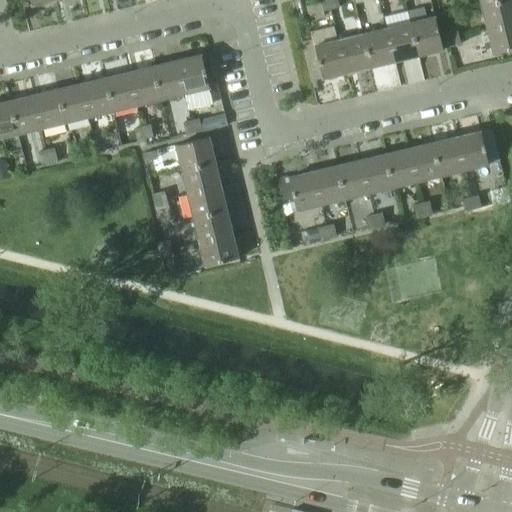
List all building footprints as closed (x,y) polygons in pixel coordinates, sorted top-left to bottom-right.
[(327,0),(319,0),(322,10),(329,8),(327,0)] [(336,0),(327,0),(329,8),(338,6),(336,0)] [(511,0),(503,0),(480,6),(486,30),(511,23),(511,0)] [(434,17),(409,23),(417,56),(442,50),(434,17)] [(409,23),(385,29),(393,62),(417,56),(409,23)] [(511,23),(486,30),(492,55),(511,49),(511,23)] [(385,29),(361,35),(369,68),(393,62),(385,29)] [(443,32),(445,40),(457,37),(455,29),(443,32)] [(361,35),(337,40),(345,74),(369,68),(361,35)] [(457,37),(445,40),(447,48),(459,45),(457,37)] [(337,40),(313,46),(321,79),(345,74),(337,40)] [(200,55),(175,61),(183,94),(208,88),(200,55)] [(175,61),(152,67),(160,100),(183,94),(175,61)] [(152,67),(128,73),(136,106),(160,100),(152,67)] [(128,73),(104,78),(112,111),(136,106),(128,73)] [(104,78),(80,84),(87,117),(112,111),(104,78)] [(80,84),(56,90),(64,123),(87,117),(80,84)] [(56,90),(32,96),(40,129),(64,123),(56,90)] [(32,96),(8,101),(16,134),(40,129),(32,96)] [(8,101),(0,103),(0,138),(16,134),(8,101)] [(198,119),(190,121),(193,133),(201,131),(198,119)] [(190,121),(182,123),(185,135),(193,133),(190,121)] [(149,125),(141,127),(144,139),(152,137),(149,125)] [(144,139),(141,127),(133,129),(136,141),(144,139)] [(479,131),(454,137),(462,170),(487,164),(479,131)] [(101,137),(93,139),(96,151),(104,149),(101,137)] [(454,137),(430,143),(438,176),(462,170),(454,137)] [(208,138),(174,146),(180,170),(213,161),(208,138)] [(85,141),(88,152),(96,151),(93,139),(85,141)] [(430,143),(407,149),(415,182),(438,176),(430,143)] [(53,148),(45,150),(48,162),(56,160),(53,148)] [(407,149),(383,155),(391,187),(415,182),(407,149)] [(38,152),(40,164),(48,162),(45,150),(38,152)] [(142,154),(144,162),(155,159),(154,151),(142,154)] [(383,155),(359,160),(367,193),(391,187),(383,155)] [(359,160),(335,166),(343,199),(367,193),(359,160)] [(213,161),(180,170),(186,194),(219,186),(213,161)] [(0,167),(0,172),(2,180),(9,178),(7,166),(0,167)] [(335,166),(311,172),(319,205),(343,199),(335,166)] [(311,172),(287,178),(295,211),(319,205),(311,172)] [(219,186),(186,194),(192,217),(225,209),(219,186)] [(152,195),(153,202),(165,199),(163,192),(152,195)] [(477,196),(469,198),(472,209),(480,207),(477,196)] [(469,198),(461,200),(464,211),(472,209),(469,198)] [(165,199),(153,202),(155,210),(167,207),(165,199)] [(429,203),(420,205),(423,215),(431,213),(429,203)] [(413,207),(415,217),(423,215),(420,205),(413,207)] [(225,209),(192,217),(198,242),(231,234),(225,209)] [(381,215),(373,217),(375,227),(383,225),(381,215)] [(365,219),(368,228),(375,227),(373,217),(365,219)] [(333,226),(325,228),(327,238),(335,236),(333,226)] [(317,230),(319,240),(327,238),(325,228),(317,230)] [(231,234),(198,242),(204,266),(237,258),(231,234)] [(168,241),(160,243),(157,244),(159,251),(170,248),(168,241)] [(170,248),(159,251),(161,259),(172,256),(170,248)]
